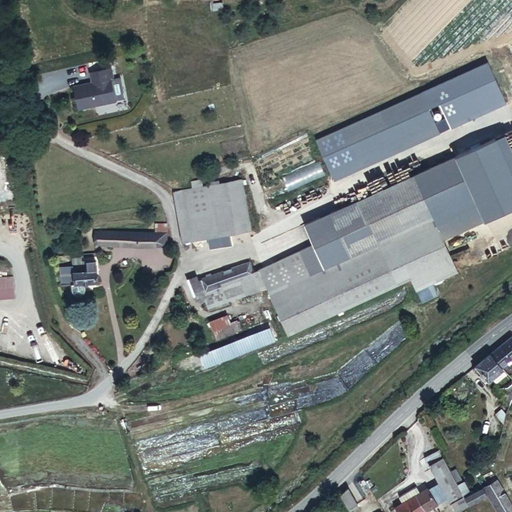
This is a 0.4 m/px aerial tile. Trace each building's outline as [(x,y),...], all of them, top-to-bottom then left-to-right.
[(82,109),(117,100),(109,69),(95,73),(98,83),(77,89),(82,109)] [(489,71),(314,149),(327,178),(433,131),(423,110),(435,105),(444,126),(502,99),(489,71)] [(433,131),(327,178),(331,188),(507,110),(502,99),(444,126),(433,131)] [(475,205),(455,159),(373,196),(393,241),(434,223),(475,205)] [(184,243),(252,228),(241,179),(173,194),(184,243)] [(443,242),(434,223),(393,241),(373,196),(345,208),(366,253),(352,259),(311,277),(300,253),(273,265),(271,260),(256,267),(257,270),(255,271),(257,275),(251,277),(232,287),(233,293),(222,297),(212,300),(199,304),(203,316),(267,289),(287,336),(411,282),(419,299),(433,293),(430,288),(458,276),(443,242)] [(483,224),(475,205),(434,223),(443,242),(483,224)] [(311,242),(353,224),(345,208),(304,226),(311,242)] [(366,253),(353,224),(311,242),(313,247),(300,253),(311,277),(352,259),(366,253)] [(168,247),(168,233),(92,232),(92,246),(168,247)] [(82,282),(95,281),(93,260),(75,262),(75,266),(62,267),(64,283),(74,282),(74,288),(74,289),(75,291),(76,291),(78,292),(79,292),(81,291),(81,290),(82,290),(82,289),(82,288),(82,282)] [(222,297),(233,293),(232,287),(251,277),(247,267),(196,287),(195,283),(185,287),(191,306),(199,304),(212,300),(222,297)] [(0,300),(13,300),(12,279),(0,279),(0,300)] [(209,317),(208,325),(230,326),(230,318),(209,317)] [(507,363),(511,359),(511,337),(492,351),(503,366),(507,363)] [(507,372),(503,366),(492,351),(475,363),(486,379),(492,375),(495,380),(507,372)] [(503,366),(507,372),(511,369),(507,363),(503,366)] [(495,391),(509,390),(511,387),(511,380),(504,385),(492,386),(495,391)] [(503,425),(507,415),(502,408),(496,413),(503,425)] [(463,493),(443,458),(431,465),(451,500),(463,493)] [(459,482),(465,478),(458,466),(452,469),(459,482)] [(473,492),(478,490),(469,475),(465,478),(473,492)] [(500,511),(510,511),(511,511),(511,502),(493,480),(482,487),(489,496),(500,511)] [(475,503),(489,496),(482,487),(478,490),(473,492),(469,493),(475,503)] [(358,503),(350,488),(341,496),(349,510),(358,503)] [(404,506),(422,496),(418,490),(401,500),(404,506)] [(404,506),(399,509),(400,511),(429,511),(439,507),(430,491),(422,496),(404,506)] [(455,507),(467,501),(463,493),(451,500),(455,507)]
